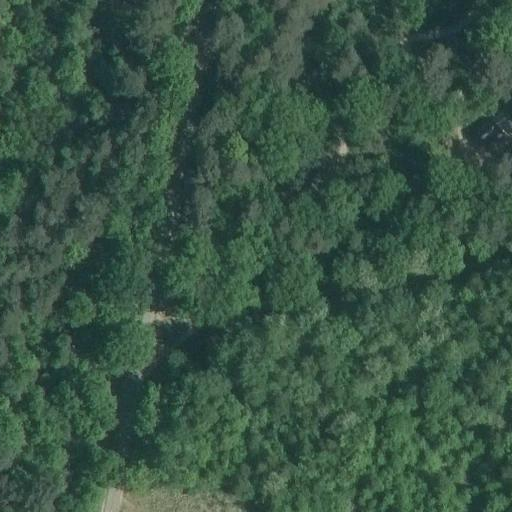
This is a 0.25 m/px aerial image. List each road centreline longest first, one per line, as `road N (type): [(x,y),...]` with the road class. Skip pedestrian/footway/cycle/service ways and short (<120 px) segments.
road 1 (unclassified): [(110,511),(208,0)]
road 2 (track): [(141,347),(511,258)]
